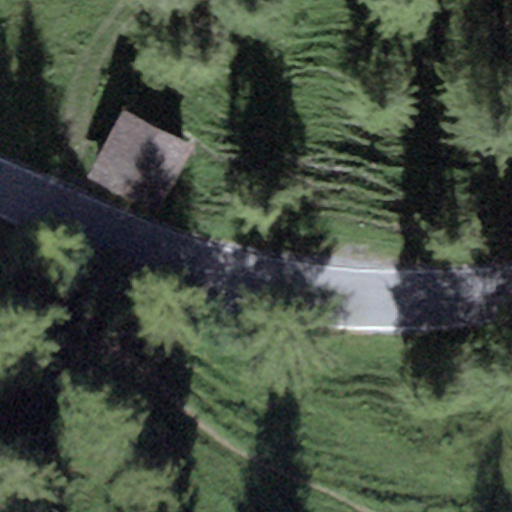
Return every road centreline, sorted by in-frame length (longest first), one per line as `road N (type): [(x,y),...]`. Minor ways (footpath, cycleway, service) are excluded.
road 1 (tertiary): [(0,188),(238,279),(363,297),(511,292)]
road 2 (track): [(53,210),(84,75),(132,0)]
